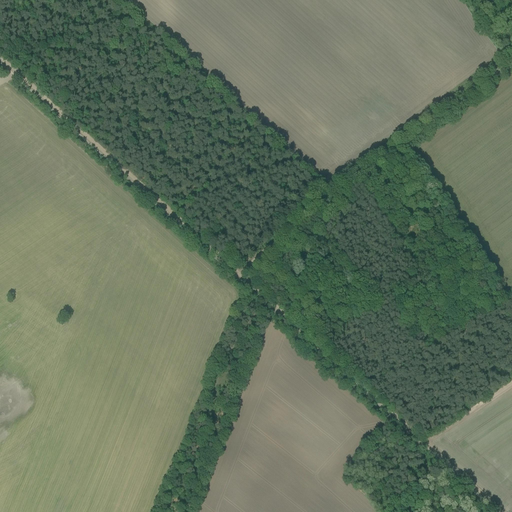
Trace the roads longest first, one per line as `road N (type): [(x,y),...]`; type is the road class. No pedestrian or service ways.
road 1 (track): [(500,511),(0,57)]
road 2 (track): [(511,60),(234,276)]
